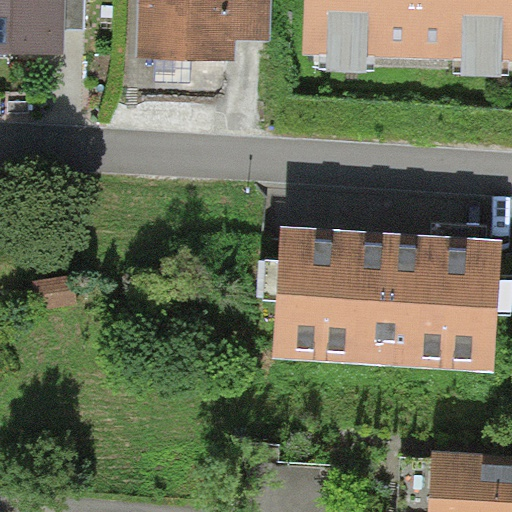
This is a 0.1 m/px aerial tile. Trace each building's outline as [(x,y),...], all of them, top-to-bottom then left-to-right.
[(0,0),(0,56),(14,56),(66,57),(66,33),(66,0),(0,0)] [(86,0),(66,0),(66,33),(86,33),(86,0)] [(236,0),(138,0),(137,61),(235,64),(235,42),(236,0)] [(273,0),(236,0),(235,42),(272,43),(273,0)] [(511,0),(306,0),(304,58),(511,65),(511,0)] [(503,247),(282,232),(274,362),(495,377),(503,247)] [(511,511),(511,461),(432,458),(429,511),(511,511)]
